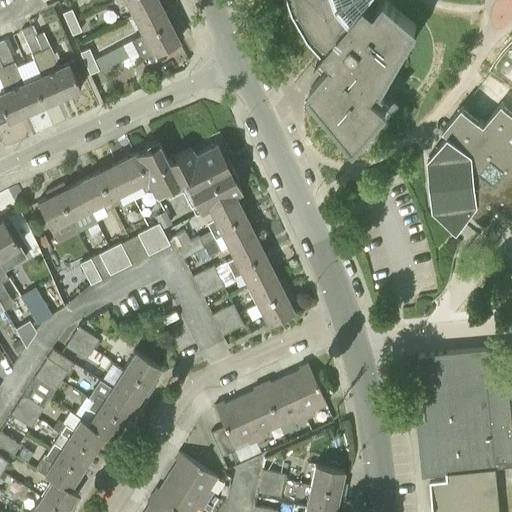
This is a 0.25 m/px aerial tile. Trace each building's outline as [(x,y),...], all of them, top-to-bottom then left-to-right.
[(158,0),(115,0),(119,6),(127,2),(133,13),(159,0),(158,0)] [(159,0),(133,13),(143,32),(173,17),(169,9),(164,11),(159,0)] [(289,0),(290,11),(295,9),(320,53),(330,63),(310,88),(321,101),(320,102),(330,120),(333,115),(343,128),(342,129),(352,146),(355,142),(356,142),(388,105),(393,109),(400,101),(395,96),(386,88),(387,88),(385,87),(392,70),(390,69),(406,42),(410,46),(417,27),(416,26),(417,25),(387,0),(384,0),(377,9),(366,0),(289,0)] [(67,22),(76,18),(71,8),(63,12),(67,22)] [(173,17),(143,32),(131,39),(141,59),(179,40),(173,29),(178,27),(173,17)] [(81,29),(76,18),(67,22),(72,33),(81,29)] [(61,96),(35,34),(30,25),(21,29),(33,53),(42,74),(33,78),(44,104),(61,96)] [(35,34),(61,96),(80,88),(69,62),(60,66),(44,30),(35,34)] [(44,104),(33,78),(24,82),(16,62),(13,63),(2,39),(0,40),(0,52),(26,112),(44,104)] [(85,61),(94,57),(89,47),(80,51),(85,61)] [(26,112),(0,52),(0,74),(7,90),(0,92),(0,103),(7,120),(26,112)] [(94,57),(85,61),(90,73),(99,69),(94,57)] [(511,110),(501,101),(484,123),(462,105),(443,128),(448,132),(428,156),(433,207),(457,227),(463,220),(470,212),(487,226),(500,210),(511,217),(511,218),(511,110)] [(134,152),(151,186),(155,193),(180,181),(177,176),(182,174),(201,211),(209,207),(235,194),(242,190),(217,142),(195,153),(191,146),(168,158),(159,140),(134,152)] [(151,186),(134,152),(115,162),(128,188),(139,182),(143,190),(151,186)] [(128,188),(115,162),(95,172),(112,206),(120,202),(116,194),(128,188)] [(76,181),(90,207),(100,202),(104,210),(112,206),(95,172),(76,181)] [(55,186),(70,217),(90,207),(76,181),(66,187),(64,182),(55,186)] [(70,217),(55,186),(46,191),(48,196),(37,201),(50,227),(70,217)] [(235,194),(209,207),(214,217),(206,221),(211,231),(245,213),(235,194)] [(155,214),(159,221),(161,227),(171,222),(165,209),(163,210),(155,214)] [(245,213),(211,231),(214,238),(222,234),(229,246),(254,233),(245,213)] [(0,221),(0,263),(8,277),(15,273),(10,265),(17,261),(25,256),(3,219),(0,221)] [(149,226),(160,248),(169,243),(159,221),(149,226)] [(160,248),(149,226),(137,232),(148,254),(160,248)] [(181,244),(190,240),(184,229),(175,234),(181,244)] [(139,258),(148,254),(137,232),(129,237),(139,258)] [(254,233),(229,246),(234,256),(226,260),(230,269),(264,252),(254,233)] [(41,247),(49,244),(43,234),(36,238),(41,247)] [(199,235),(190,240),(181,244),(177,246),(183,257),(204,246),(199,235)] [(120,241),(131,263),(139,258),(129,237),(120,241)] [(109,247),(120,268),(131,263),(120,241),(109,247)] [(120,268),(109,247),(99,252),(110,273),(120,268)] [(99,252),(90,256),(101,278),(110,273),(99,252)] [(264,252),(230,269),(234,276),(242,272),(248,284),(274,271),(264,252)] [(90,283),(101,278),(90,256),(80,262),(90,283)] [(197,285),(219,274),(213,264),(192,274),(197,285)] [(274,271),(248,284),(258,304),(289,288),(284,278),(279,281),(274,271)] [(219,274),(197,285),(202,296),(224,285),(219,274)] [(37,323),(51,314),(34,286),(20,295),(37,323)] [(289,288),(258,304),(268,323),(294,310),(288,299),(293,297),(289,288)] [(216,323),(238,312),(233,302),(211,313),(216,323)] [(238,312),(216,323),(222,334),(244,323),(238,312)] [(78,325),(72,334),(92,347),(98,338),(78,325)] [(92,347),(72,334),(60,353),(73,361),(78,353),(86,358),(92,347)] [(10,342),(15,351),(24,346),(19,337),(10,342)] [(495,465),(496,466),(511,464),(511,421),(507,368),(505,345),(420,353),(431,471),(447,470),(495,465)] [(73,361),(60,353),(52,348),(48,356),(41,366),(61,379),(73,361)] [(136,349),(123,368),(152,386),(158,377),(154,374),(160,364),(136,349)] [(309,364),(285,375),(304,417),(314,413),(312,409),(326,402),(309,364)] [(61,379),(41,366),(34,376),(29,385),(49,398),(54,389),(61,379)] [(152,386),(123,368),(112,386),(136,402),(142,392),(146,395),(152,386)] [(304,417),(285,375),(262,385),(279,423),(293,417),(295,422),(304,417)] [(136,402),(112,386),(99,378),(87,396),(92,399),(124,420),(136,402)] [(49,398),(29,385),(17,403),(37,416),(49,398)] [(279,423),(262,385),(239,396),(258,438),(268,434),(266,430),(279,423)] [(258,438),(239,396),(215,406),(233,445),(247,438),(249,442),(258,438)] [(124,420),(92,399),(87,406),(93,411),(86,421),(104,432),(104,433),(112,438),(124,420)] [(37,416),(17,403),(11,413),(31,426),(37,416)] [(104,432),(86,421),(80,416),(72,429),(64,424),(60,430),(92,451),(104,433),(104,432)] [(0,444),(13,453),(20,443),(0,430),(0,444)] [(92,451),(60,430),(58,432),(66,437),(60,447),(52,442),(49,448),(81,469),(92,451)] [(81,469),(49,448),(46,453),(44,452),(35,467),(52,478),(68,488),(69,486),(81,469)] [(168,474),(207,499),(213,490),(209,488),(217,474),(182,452),(168,474)] [(0,454),(0,469),(2,470),(9,460),(0,454)] [(311,483),(344,491),(347,481),(341,480),(344,468),(315,462),(311,483)] [(500,511),(496,466),(495,465),(447,470),(447,476),(431,478),(434,511),(500,511)] [(261,474),(284,478),(285,472),(262,467),(261,474)] [(207,499),(168,474),(154,495),(181,511),(193,511),(198,505),(202,508),(207,499)] [(284,478),(261,474),(257,491),(280,496),(284,478)] [(68,488),(52,478),(41,495),(67,511),(70,511),(75,505),(71,502),(78,492),(69,486),(68,488)] [(306,505),(335,511),(337,500),(342,501),(344,491),(311,483),(306,505)] [(67,511),(41,495),(30,511),(67,511)] [(181,511),(154,495),(143,511),(181,511)] [(207,500),(203,507),(209,511),(213,504),(207,500)]
